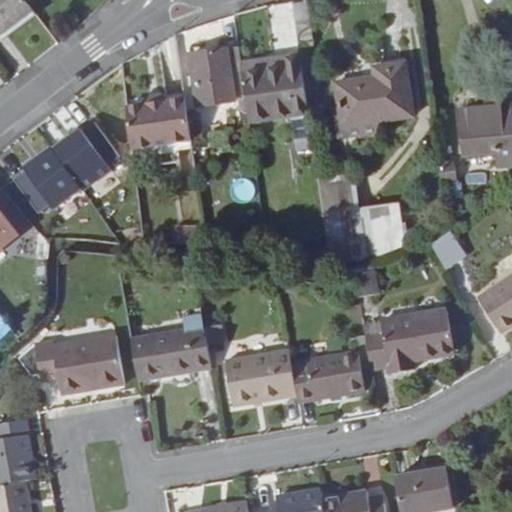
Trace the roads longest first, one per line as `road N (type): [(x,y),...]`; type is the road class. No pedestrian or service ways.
road 1 (residential): [(511,373),(415,427),(140,478)]
road 2 (residential): [(140,478),(128,421),(56,435),(71,511)]
road 3 (residential): [(0,124),(151,0)]
